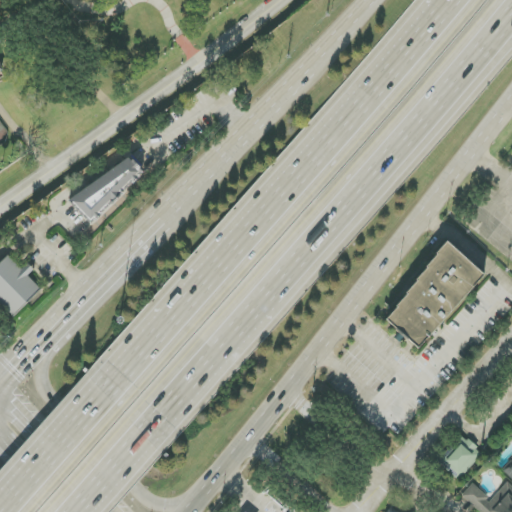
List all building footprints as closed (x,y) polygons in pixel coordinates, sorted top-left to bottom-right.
[(70,197),(129,155),(132,158),(133,157),(141,165),(140,166),(144,169),(140,173),(141,174),(133,182),(132,181),(124,190),(112,202),(112,201),(103,210),(103,211),(96,219),(95,218),(91,221),(71,200),(72,199),(70,197)] [(390,321),(425,352),(489,278),(454,247),(390,321)] [(0,262),(8,254),(22,268),(28,262),(34,268),(28,274),(41,288),(14,316),(0,302),(0,262)] [(439,462),(458,480),(482,454),(462,436),(439,462)] [(462,495),(479,511),(511,511),(511,486),(508,482),(491,500),(472,484),(462,495)]
